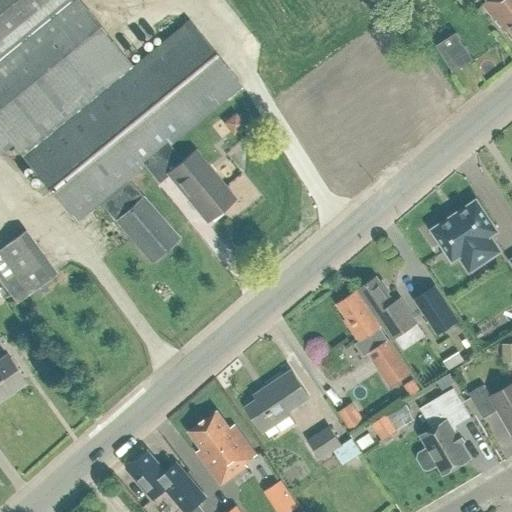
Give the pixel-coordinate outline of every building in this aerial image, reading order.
[(188,19),(131,65),(77,0),(0,0),(0,150),(10,143),(74,221),(98,202),(151,262),(179,237),(126,178),(143,165),(158,182),(168,173),(206,220),(233,198),(193,149),(181,159),(168,144),(241,85),(188,19)] [(511,0),(485,0),(481,3),(503,30),(507,27),(511,33),(511,0)] [(221,123),(231,135),(243,125),(233,113),(221,123)] [(494,227),(476,199),(432,229),(450,256),(474,240),(484,255),(497,247),(487,232),(494,227)] [(0,246),(0,281),(15,302),(56,273),(24,229),(0,246)] [(393,301),(376,275),(357,288),(391,338),(416,321),(400,297),(393,301)] [(435,283),(412,298),(437,334),(459,319),(435,283)] [(410,372),(379,326),(355,290),(337,303),(346,317),(344,319),(358,340),(369,333),(377,345),(367,352),(390,386),(410,372)] [(501,361),(511,361),(511,343),(501,343),(501,361)] [(442,361),(447,369),(462,360),(457,352),(442,361)] [(0,395),(23,380),(4,353),(0,356),(0,395)] [(289,409),(309,395),(291,369),(254,394),(256,398),(245,405),(262,431),(291,412),(289,409)] [(455,381),(450,371),(436,380),(442,389),(455,381)] [(498,409),(511,432),(511,382),(491,395),(484,383),(469,392),(483,417),(498,409)] [(416,452),(415,458),(421,468),(427,470),(438,464),(443,473),(469,457),(455,433),(458,431),(455,424),(470,415),(454,387),(435,399),(421,407),(428,418),(433,427),(421,434),(427,445),(416,452)] [(363,419),(352,401),(337,411),(349,429),(363,419)] [(229,427),(217,409),(188,430),(201,448),(196,451),(220,483),(246,464),(244,462),(255,454),(234,423),(229,427)] [(370,424),(382,440),(396,430),(384,414),(370,424)] [(333,449),(341,443),(329,425),(308,439),(320,457),(333,449)] [(374,440),(368,432),(357,439),(362,448),(374,440)] [(341,443),(333,449),(336,454),(342,462),(343,465),(361,453),(352,439),(350,437),(341,443)] [(147,449),(126,467),(153,498),(164,488),(183,511),(187,511),(199,502),(206,496),(184,471),(176,461),(165,470),(147,449)] [(328,472),(342,462),(336,454),(322,463),(328,472)] [(269,481),(286,508),(305,497),(288,469),(269,481)]
